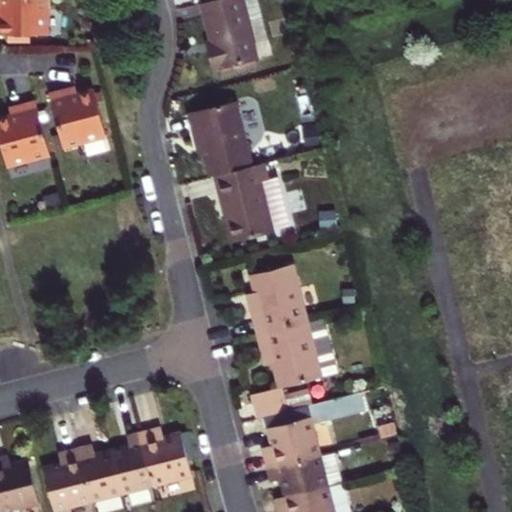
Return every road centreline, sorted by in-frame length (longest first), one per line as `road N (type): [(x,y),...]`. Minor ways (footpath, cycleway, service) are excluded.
road 1 (residential): [(203,346),(150,133),(164,37),(156,0)]
road 2 (residential): [(0,398),(203,346)]
road 3 (residential): [(244,511),(203,346)]
